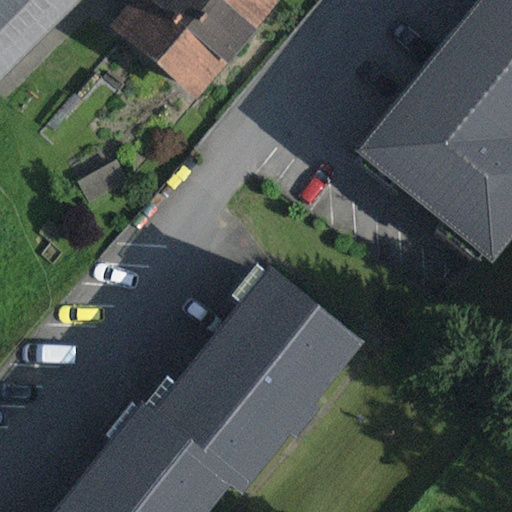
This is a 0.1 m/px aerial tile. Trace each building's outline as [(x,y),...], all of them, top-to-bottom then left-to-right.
[(0,0),(0,81),(79,0),(0,0)] [(273,0),(140,0),(119,25),(197,91),(273,0)] [(511,3),(507,0),(478,0),(355,153),(487,258),(511,227),(511,3)] [(269,262),(152,410),(230,471),(243,482),(292,420),(296,423),(315,398),(311,395),(360,334),(269,262)] [(140,401),(52,511),(197,511),(230,471),(152,410),(140,401)]
